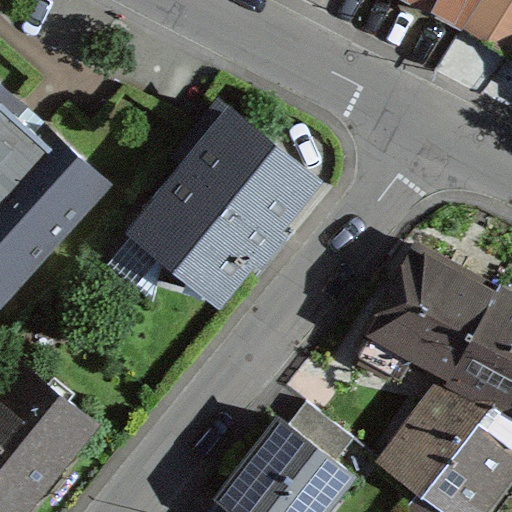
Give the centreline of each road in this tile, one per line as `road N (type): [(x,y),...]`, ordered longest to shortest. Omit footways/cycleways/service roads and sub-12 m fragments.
road 1 (residential): [(432,127),(113,511)]
road 2 (unclassified): [(204,0),(432,127)]
